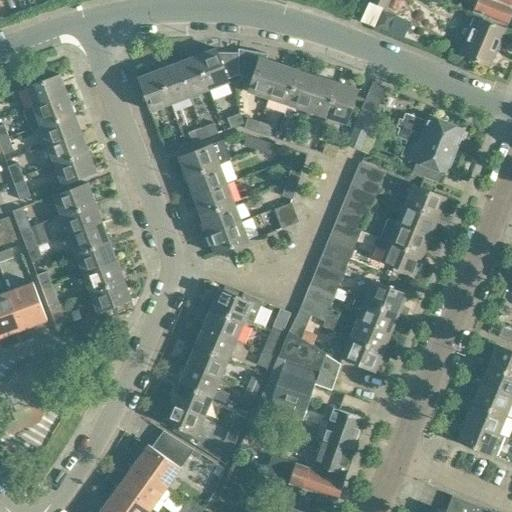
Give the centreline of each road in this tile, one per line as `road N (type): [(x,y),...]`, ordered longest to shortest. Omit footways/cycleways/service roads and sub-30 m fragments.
road 1 (residential): [(42,511),(142,342),(165,244),(81,18)]
road 2 (residential): [(511,109),(262,14),(189,8),(81,18)]
road 3 (residential): [(393,454),(511,167)]
road 4 (residential): [(393,454),(511,505)]
